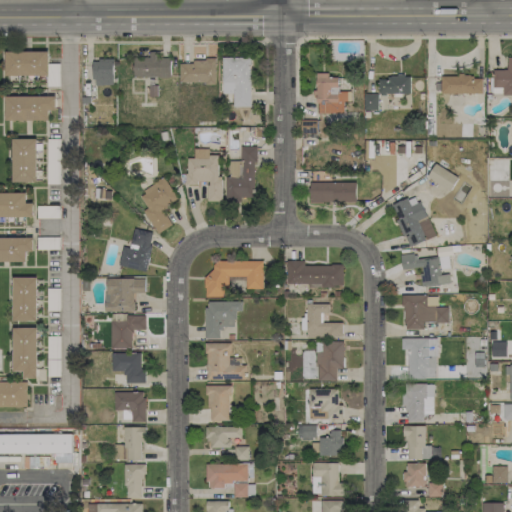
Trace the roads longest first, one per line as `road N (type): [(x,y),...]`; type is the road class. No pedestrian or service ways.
road 1 (residential): [(284,233),(203,239),(177,256),(175,511)]
road 2 (residential): [(284,233),(339,236),(375,262),(371,511)]
road 3 (secondary): [(0,16),(283,19)]
road 4 (secondary): [(511,16),(283,19)]
road 5 (residential): [(283,19),(284,233)]
